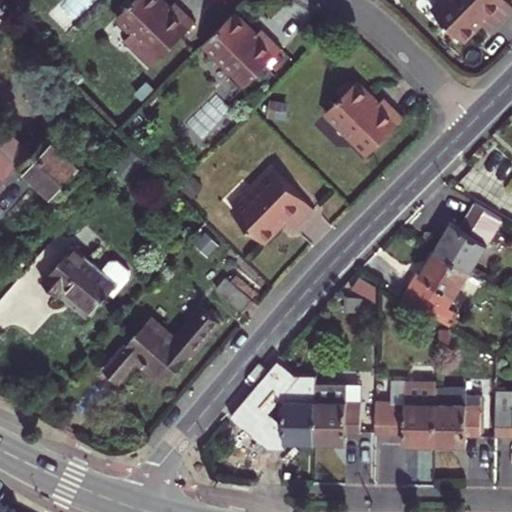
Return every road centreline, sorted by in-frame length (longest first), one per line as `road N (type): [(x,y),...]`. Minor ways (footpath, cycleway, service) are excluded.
road 1 (residential): [(123,505),(304,294),(473,121)]
road 2 (residential): [(473,121),(347,0)]
road 3 (primary): [(0,451),(123,505)]
